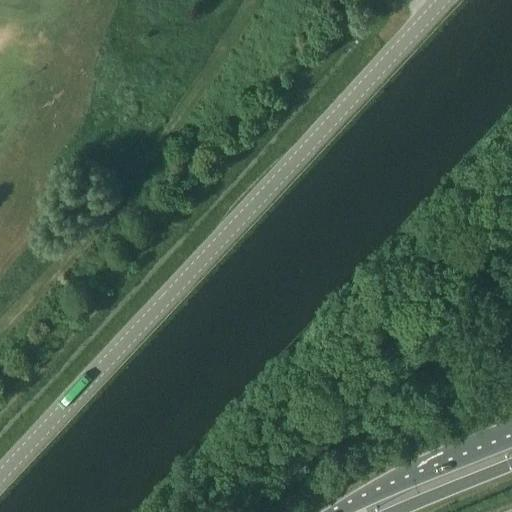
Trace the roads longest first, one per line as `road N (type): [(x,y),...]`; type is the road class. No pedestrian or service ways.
road 1 (tertiary): [(0,479),(445,0)]
road 2 (primary): [(511,441),(344,511)]
road 3 (primary): [(395,511),(511,464)]
